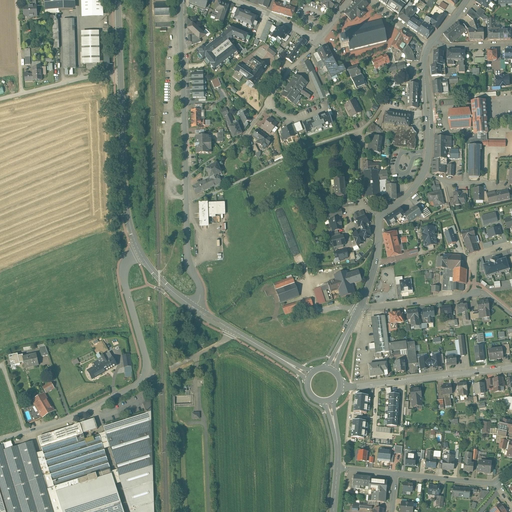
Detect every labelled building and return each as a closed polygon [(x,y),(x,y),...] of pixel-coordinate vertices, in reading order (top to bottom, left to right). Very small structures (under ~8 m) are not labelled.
[(32,7),(23,8),(24,16),(29,15),(29,17),(37,17),(37,16),(35,16),(35,12),(36,12),(35,0),(28,0),(29,3),(32,3),(32,7)] [(72,0),(44,0),(45,13),(59,12),(59,9),(73,8),(72,0)] [(104,17),(103,0),(82,0),(83,17),(104,17)] [(208,0),(200,0),(198,7),(201,8),(205,9),(208,0)] [(259,0),(258,5),(267,8),(270,0),(259,0)] [(292,0),(290,0),(289,6),(295,8),(297,1),(292,0)] [(332,0),(326,0),(322,5),(329,11),(330,11),(331,12),(334,8),(335,9),(336,9),(338,6),(337,5),(337,4),(332,0)] [(363,0),(358,0),(344,14),(351,21),(356,15),(362,10),(368,5),(363,0)] [(396,0),(391,0),(387,6),(399,15),(405,6),(396,0)] [(426,5),(418,0),(414,0),(412,4),(415,6),(415,7),(418,9),(419,8),(422,11),(426,5)] [(492,0),(476,0),(476,2),(487,9),(491,2),(492,0)] [(442,1),(438,7),(445,11),(448,5),(442,1)] [(228,6),(218,2),(215,11),(216,11),(219,12),(225,14),(228,6)] [(283,5),(274,2),(271,12),(283,15),(292,18),(295,8),(289,6),(283,5)] [(412,4),(409,2),(404,10),(407,13),(410,10),(412,11),(415,7),(415,6),(412,4)] [(496,6),(491,2),(487,9),(492,12),(496,6)] [(169,3),(154,4),(154,15),(169,15),(169,3)] [(485,12),(479,8),(476,14),(478,16),(482,20),(483,21),(487,20),(488,18),(483,15),(485,12)] [(255,16),(251,14),(251,13),(244,11),(244,12),(238,9),(233,20),(253,28),(257,17),(255,16)] [(476,14),(470,9),(466,14),(473,20),(478,16),(476,14)] [(362,10),(356,15),(360,19),(365,13),(362,10)] [(404,10),(403,10),(398,18),(406,25),(412,17),(407,13),(404,10)] [(225,14),(219,12),(217,18),(216,21),(222,24),(225,14)] [(434,14),(431,20),(429,25),(432,27),(439,17),(435,14),(434,14)] [(439,17),(432,27),(436,30),(445,17),(441,14),(439,17)] [(423,25),(415,21),(418,17),(414,15),(406,25),(409,27),(417,33),(423,25)] [(74,18),(62,18),(63,44),(75,43),(74,18)] [(204,34),(187,18),(187,28),(193,34),(199,39),(201,38),(206,35),(204,34)] [(423,25),(417,33),(427,39),(434,29),(429,26),(429,25),(431,20),(426,18),(424,22),(425,22),(423,25)] [(494,19),(487,20),(488,32),(500,31),(500,25),(496,26),(494,26),(494,20),(494,19)] [(60,21),(51,22),(52,38),(60,37),(60,21)] [(381,21),(344,30),(346,38),(339,40),(341,48),(348,46),(350,51),(386,42),(381,21)] [(476,21),(470,23),(472,30),(480,30),(476,21)] [(462,27),(458,22),(443,34),(450,43),(452,43),(465,31),(462,27)] [(277,27),(273,33),(274,34),(271,38),(276,41),(278,38),(277,38),(282,31),(277,27)] [(248,35),(232,28),(224,34),(229,41),(233,38),(245,43),(248,35)] [(284,29),(282,31),(277,38),(278,38),(281,40),(282,39),(283,40),(289,32),(284,29)] [(100,30),(82,30),(83,63),(101,63),(100,30)] [(410,50),(407,47),(407,46),(413,37),(401,30),(391,46),(401,52),(403,53),(404,55),(405,56),(405,58),(405,60),(407,61),(408,61),(413,61),(413,57),(412,53),(410,50)] [(472,30),(468,30),(469,41),(483,40),(483,30),(480,30),(472,30)] [(488,32),(488,40),(500,40),(500,31),(488,32)] [(500,31),(500,40),(510,40),(510,32),(510,31),(500,31)] [(199,39),(193,34),(193,36),(191,36),(191,41),(192,43),(193,45),(201,42),(202,40),(201,38),(199,39)] [(224,34),(205,48),(203,46),(196,51),(198,54),(203,61),(205,59),(209,64),(209,65),(214,72),(238,53),(233,46),(232,47),(228,41),(229,41),(224,34)] [(307,42),(301,38),(295,46),(301,50),(307,42)] [(76,69),(75,43),(63,44),(64,69),(76,69)] [(301,50),(295,46),(290,52),(297,57),(301,50)] [(401,52),(391,46),(390,48),(395,62),(398,61),(401,57),(403,53),(401,52)] [(277,53),(270,47),(267,51),(268,50),(275,55),(274,57),(277,53)] [(327,47),(317,52),(321,61),(323,64),(333,59),(327,47)] [(464,51),(447,50),(447,61),(447,66),(453,66),(453,61),(458,61),(458,66),(459,66),(459,72),(464,73),(464,67),(463,67),(463,62),(464,62),(464,51)] [(496,51),(487,51),(487,60),(493,60),(496,60),(496,51)] [(290,52),(286,59),(292,63),(297,57),(290,52)] [(442,52),(434,52),(434,66),(442,65),(442,60),(442,52)] [(386,55),(371,62),(375,69),(375,70),(376,69),(389,63),(386,55)] [(254,57),(250,63),(248,61),(245,67),(240,63),(235,71),(236,72),(232,77),(239,82),(243,76),(247,80),(254,85),(268,67),(260,61),(260,62),(254,57)] [(343,66),(338,69),(333,59),(323,64),(324,66),(327,72),(331,80),(336,77),(346,72),(343,66)] [(323,91),(315,74),(308,61),(301,64),(306,74),(308,74),(309,74),(321,100),(324,98),(326,97),(325,96),(323,91)] [(434,66),(431,66),(432,76),(445,75),(444,68),(444,65),(442,65),(434,66)] [(360,72),(357,66),(347,70),(354,86),(355,86),(365,82),(360,72)] [(41,68),(32,68),(33,75),(33,81),(42,81),(41,75),(41,68)] [(296,75),(281,96),(292,104),(298,95),(300,93),(303,89),(307,83),(296,75)] [(504,76),(500,76),(500,77),(495,77),(496,86),(500,86),(500,87),(505,86),(509,85),(508,76),(504,77),(504,76)] [(214,88),(221,86),(218,78),(211,80),(214,88)] [(431,95),(448,94),(448,80),(430,81),(431,95)] [(417,85),(408,84),(408,89),(408,96),(417,96),(417,85)] [(312,95),(303,89),(300,93),(308,99),(312,95)] [(298,95),(292,104),(295,106),(301,97),(298,95)] [(417,96),(408,96),(407,109),(416,109),(417,96)] [(355,101),(345,106),(351,118),(361,112),(355,101)] [(468,110),(460,110),(460,112),(457,112),(457,111),(449,111),(448,120),(449,120),(449,122),(448,122),(450,131),(459,130),(459,129),(461,128),(461,130),(470,129),(470,126),(473,126),(474,135),(474,139),(469,139),(468,146),(468,150),(468,151),(469,151),(468,170),(468,171),(468,178),(479,178),(479,171),(479,170),(479,160),(479,151),(481,151),(481,142),(487,141),(486,134),(487,134),(484,102),(471,103),(472,112),(469,112),(468,110)] [(200,110),(191,111),(191,121),(201,121),(200,110)] [(246,112),(239,115),(245,129),(248,125),(247,123),(251,121),(246,112)] [(410,117),(385,113),(384,123),(382,123),(381,129),(383,130),(383,132),(394,133),(392,143),(394,144),(393,147),(406,148),(414,149),(416,141),(412,136),(415,133),(416,134),(416,133),(414,132),(413,131),(413,130),(412,128),(412,129),(409,131),(408,130),(410,117)] [(303,124),(306,134),(332,124),(329,114),(303,124)] [(231,118),(226,120),(229,127),(234,125),(231,118)] [(277,124),(270,118),(264,125),(264,126),(271,131),(277,124)] [(229,127),(233,138),(241,134),(237,124),(234,125),(229,127)] [(271,131),(264,126),(264,125),(263,124),(261,128),(269,134),(271,131)] [(289,128),(282,131),(283,134),(281,135),(283,140),(285,139),(285,140),(295,136),(294,134),(291,127),(289,128)] [(267,137),(257,130),(252,136),(258,140),(263,144),(267,137)] [(208,136),(196,137),(196,143),(195,143),(195,147),(196,147),(197,154),(209,153),(208,150),(211,150),(211,140),(208,140),(208,136)] [(441,138),(434,138),(434,160),(438,160),(446,160),(446,150),(451,150),(451,138),(451,136),(441,136),(441,138)] [(267,137),(263,144),(258,140),(256,143),(265,149),(267,147),(272,140),(267,137)] [(383,138),(375,137),(374,144),(369,143),(368,151),(379,153),(381,141),(382,142),(383,138)] [(490,147),(511,149),(511,142),(491,140),(490,147)] [(459,150),(451,150),(446,150),(446,160),(459,159),(459,150)] [(434,160),(432,160),(432,173),(444,173),(444,168),(445,168),(445,166),(444,166),(444,165),(446,165),(446,160),(438,160),(434,160)] [(371,162),(363,163),(364,171),(372,171),(372,164),(371,162)] [(217,164),(206,169),(210,178),(217,175),(221,173),(217,164)] [(387,171),(378,171),(379,180),(387,180),(387,171)] [(210,179),(204,182),(193,187),(196,195),(221,183),(217,175),(210,178),(210,179)] [(344,179),(334,180),(335,198),(346,197),(344,179)] [(396,185),(385,185),(386,201),(397,201),(396,185)] [(483,189),(474,189),(474,200),(483,200),(483,194),(483,189)] [(461,194),(454,194),(454,199),(453,205),(454,205),(461,205),(465,205),(465,198),(467,198),(467,191),(461,191),(461,194)] [(494,192),(486,194),(488,202),(488,204),(509,199),(507,191),(495,194),(494,192)] [(440,192),(428,195),(429,200),(432,200),(434,207),(443,205),(440,192)] [(207,202),(199,203),(200,221),(208,221),(207,202)] [(395,212),(384,220),(389,227),(392,224),(393,225),(395,224),(394,223),(397,221),(400,225),(408,222),(418,217),(421,215),(420,213),(416,207),(406,213),(403,213),(399,209),(395,212)] [(426,208),(420,213),(421,215),(423,219),(430,214),(426,208)] [(495,213),(481,216),(484,225),(497,222),(495,213)] [(361,231),(357,233),(353,235),(354,239),(354,240),(354,241),(351,242),(352,248),(357,246),(358,246),(359,246),(360,246),(360,245),(361,245),(361,244),(362,244),(361,243),(364,242),(364,241),(368,239),(368,237),(371,236),(369,233),(370,232),(367,224),(368,223),(366,219),(365,219),(364,216),(356,220),(358,223),(357,223),(359,227),(360,227),(361,231)] [(330,220),(330,221),(331,224),(330,224),(331,229),(332,228),(332,232),(341,230),(340,226),(341,226),(340,222),(339,222),(339,218),(330,220)] [(451,231),(453,235),(456,234),(454,226),(447,228),(448,232),(451,231)] [(432,227),(422,229),(421,230),(422,235),(423,238),(434,236),(433,227),(432,227)] [(499,228),(487,231),(489,238),(501,235),(499,228)] [(473,229),(461,233),(463,239),(474,236),(473,229)] [(396,231),(383,235),(388,258),(401,254),(396,231)] [(453,235),(451,231),(448,232),(444,233),(448,245),(455,243),(453,235)] [(332,239),(333,247),(336,246),(342,245),(344,244),(343,236),(340,237),(332,239)] [(434,236),(423,238),(423,242),(424,242),(425,247),(426,247),(436,245),(436,244),(435,240),(434,236)] [(474,236),(463,239),(468,254),(479,251),(474,236)] [(346,251),(334,253),(335,258),(338,257),(339,260),(340,260),(341,261),(343,260),(344,259),(348,258),(350,258),(349,254),(347,255),(346,251)] [(443,259),(437,258),(436,269),(444,269),(446,269),(447,255),(443,254),(443,259)] [(461,256),(447,255),(446,269),(453,270),(453,275),(452,291),(459,291),(459,283),(466,284),(466,270),(460,269),(461,256)] [(491,263),(482,266),(486,278),(509,271),(507,262),(506,258),(498,261),(498,258),(490,261),(491,263)] [(347,271),(334,275),(335,279),(335,280),(338,290),(341,298),(355,293),(351,284),(348,274),(347,271)] [(358,271),(348,274),(351,284),(355,283),(354,282),(361,280),(361,281),(358,271)] [(453,275),(444,275),(443,291),(452,292),(452,291),(453,275)] [(292,277),(273,284),(275,290),(294,283),(292,277)] [(323,286),(313,290),(318,305),(333,300),(330,292),(338,290),(335,280),(327,283),(328,285),(323,286)] [(411,290),(410,280),(402,281),(400,282),(400,284),(401,292),(411,290)] [(294,283),(275,290),(280,303),(299,296),(294,283)] [(311,298),(300,302),(303,309),(314,306),(311,298)] [(487,301),(477,302),(478,312),(488,310),(489,310),(487,301)] [(300,302),(282,308),(285,315),(303,309),(300,302)] [(466,304),(456,305),(457,314),(462,313),(467,313),(466,304)] [(450,306),(439,307),(440,315),(447,314),(448,321),(452,320),(450,306)] [(433,308),(423,310),(424,318),(427,318),(432,317),(434,317),(433,308)] [(417,310),(407,312),(408,320),(410,320),(418,318),(417,310)] [(478,312),(470,313),(471,320),(479,319),(478,314),(478,312)] [(393,313),(392,314),(389,314),(389,317),(388,317),(388,322),(390,322),(390,324),(396,324),(400,323),(400,324),(403,324),(403,323),(402,314),(400,315),(399,313),(396,313),(395,313),(393,313)] [(385,317),(372,318),(375,344),(376,349),(377,353),(389,352),(387,334),(386,325),(385,317)] [(396,324),(390,324),(389,324),(390,332),(394,331),(396,331),(397,329),(396,324)] [(414,342),(406,343),(406,346),(409,364),(417,363),(416,358),(416,354),(414,342)] [(509,345),(502,345),(503,348),(502,349),(502,355),(510,354),(509,345)] [(482,346),(474,347),(476,362),(484,361),(482,346)] [(48,355),(45,347),(39,348),(41,357),(48,355)] [(502,349),(488,350),(489,361),(490,361),(490,360),(495,359),(495,360),(496,360),(496,359),(501,359),(500,355),(502,355),(502,349)] [(109,353),(98,360),(100,364),(105,372),(116,365),(109,353)] [(17,354),(12,355),(12,358),(9,358),(10,363),(14,362),(15,366),(20,365),(20,363),(23,363),(23,364),(24,364),(23,358),(23,355),(18,356),(17,354)] [(129,354),(122,356),(124,367),(131,366),(129,354)] [(23,358),(24,364),(25,368),(38,365),(36,355),(23,358)] [(439,356),(432,357),(432,360),(430,360),(431,366),(433,366),(433,368),(441,367),(441,364),(440,357),(439,356)] [(455,356),(445,357),(447,366),(451,365),(456,365),(455,356)] [(420,359),(419,359),(420,366),(421,369),(428,368),(428,367),(431,366),(430,360),(427,360),(427,358),(420,359)] [(404,361),(395,362),(395,369),(396,373),(405,371),(404,361)] [(386,363),(369,365),(370,377),(384,375),(383,370),(387,370),(386,363)] [(100,364),(88,371),(92,379),(105,372),(100,364)] [(502,378),(493,379),(493,380),(493,386),(494,392),(499,392),(499,388),(503,387),(502,378)] [(51,383),(43,388),(46,393),(54,388),(51,383)] [(466,383),(457,384),(458,392),(459,392),(466,391),(467,391),(466,383)] [(483,384),(474,385),(476,395),(484,394),(483,384)] [(451,385),(446,386),(446,385),(441,386),(442,395),(444,395),(450,394),(452,394),(451,385)] [(400,390),(390,389),(389,396),(400,397),(400,390)] [(420,389),(410,390),(412,407),(422,406),(420,389)] [(44,394),(32,401),(42,418),(54,411),(44,394)] [(354,395),(352,412),(365,414),(367,397),(354,395)] [(151,401),(143,403),(146,414),(151,412),(151,401)] [(399,403),(389,403),(388,411),(399,412),(399,403)] [(398,419),(399,412),(388,411),(388,418),(398,419)] [(146,414),(103,427),(108,440),(115,463),(119,477),(152,466),(151,412),(146,414)] [(398,427),(398,419),(388,418),(387,426),(398,427)] [(94,419),(88,421),(91,431),(97,429),(94,419)] [(511,421),(501,419),(498,430),(504,431),(504,433),(506,433),(507,432),(511,433),(511,421)] [(88,421),(79,424),(80,427),(83,434),(91,431),(88,421)] [(352,421),(350,438),(363,439),(364,422),(352,421)] [(74,426),(38,438),(41,447),(80,437),(82,444),(85,443),(85,440),(83,434),(80,427),(79,424),(74,426)] [(80,437),(41,447),(43,452),(47,467),(54,487),(56,492),(62,511),(92,511),(121,503),(112,475),(112,474),(110,469),(109,465),(102,442),(99,435),(85,440),(85,443),(82,444),(80,437)] [(506,441),(496,439),(496,443),(500,444),(499,448),(505,449),(506,441)] [(108,440),(102,442),(109,465),(115,463),(108,440)] [(33,442),(4,451),(21,511),(37,511),(27,477),(42,472),(36,454),(33,442)] [(2,446),(0,446),(0,511),(21,511),(4,451),(2,446)] [(390,451),(379,450),(378,461),(378,460),(389,461),(389,462),(390,455),(390,451)] [(367,452),(359,451),(359,456),(358,456),(357,461),(366,462),(367,455),(367,452)] [(433,452),(427,451),(426,459),(425,468),(435,469),(436,468),(436,460),(433,459),(433,452)] [(54,487),(47,467),(43,452),(36,454),(42,472),(53,511),(62,511),(56,492),(54,487)] [(471,457),(465,456),(464,463),(463,471),(472,472),(473,464),(470,464),(471,457)] [(408,458),(406,458),(405,466),(414,467),(415,461),(415,459),(408,458)] [(453,462),(444,461),(443,461),(442,469),(453,470),(454,462),(453,462)] [(483,462),(479,462),(479,464),(478,464),(478,473),(486,474),(490,474),(490,469),(487,469),(487,465),(483,465),(483,462)] [(153,511),(152,466),(119,477),(129,511),(153,511)] [(53,511),(42,472),(27,477),(37,511),(53,511)] [(359,477),(355,477),(355,480),(353,480),(352,489),(362,490),(362,486),(358,486),(359,477)] [(370,479),(363,479),(363,478),(364,478),(364,477),(359,477),(358,486),(362,486),(362,490),(368,490),(369,487),(370,481),(370,480),(370,478),(369,478),(370,478),(370,479)] [(386,482),(370,481),(369,487),(368,490),(368,501),(379,503),(384,503),(386,482)] [(413,484),(403,483),(402,491),(412,492),(413,484)] [(439,487),(429,486),(428,495),(435,495),(435,497),(438,497),(439,487)] [(470,490),(453,488),(452,497),(469,498),(470,492),(476,493),(477,490),(477,489),(470,488),(470,490)] [(489,492),(481,491),(480,499),(483,499),(489,492)] [(123,511),(121,503),(92,511),(123,511)] [(412,511),(413,504),(401,503),(401,509),(404,510),(403,511),(412,511)]
